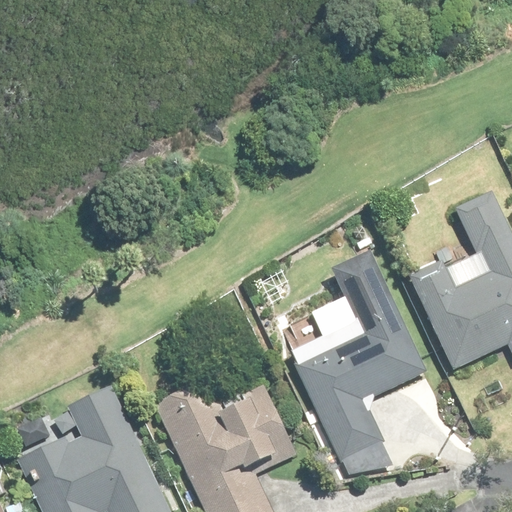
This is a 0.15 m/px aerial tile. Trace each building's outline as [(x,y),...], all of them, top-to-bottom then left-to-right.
[(511,214),(502,192),(461,211),(486,267),(461,278),(453,259),(412,277),(454,371),(511,345),(511,214)] [(437,375),(378,241),(333,261),(356,314),(291,343),(342,459),(387,439),(372,403),(437,375)] [(258,351),(156,396),(207,511),(277,511),(258,469),(302,450),(258,351)] [(175,511),(117,379),(66,401),(77,426),(19,452),(45,511),(175,511)] [(0,511),(14,511),(6,494),(0,496),(0,511)]
